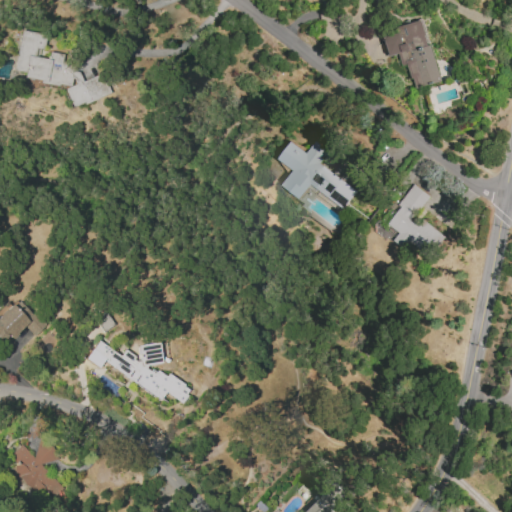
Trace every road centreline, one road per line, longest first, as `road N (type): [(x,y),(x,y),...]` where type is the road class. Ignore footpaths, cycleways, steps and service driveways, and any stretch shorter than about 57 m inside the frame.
road 1 (residential): [(511,164),(461,419),(448,467),(419,511)]
road 2 (residential): [(511,208),(236,0)]
road 3 (residential): [(0,391),(101,421),(203,511)]
